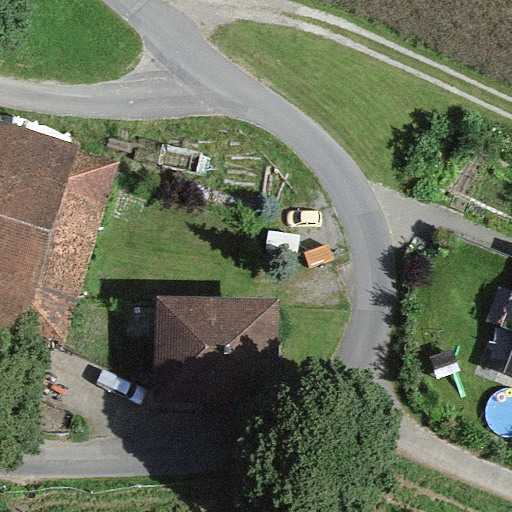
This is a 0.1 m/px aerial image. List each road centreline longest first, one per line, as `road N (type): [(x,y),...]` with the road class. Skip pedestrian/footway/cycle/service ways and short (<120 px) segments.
road 1 (unclassified): [(0,459),(214,454),(275,442),(322,419),(368,342),(376,270),(347,185),(282,117),(126,0)]
road 2 (track): [(511,111),(288,14),(223,7),(154,19)]
road 3 (track): [(511,493),(322,419)]
